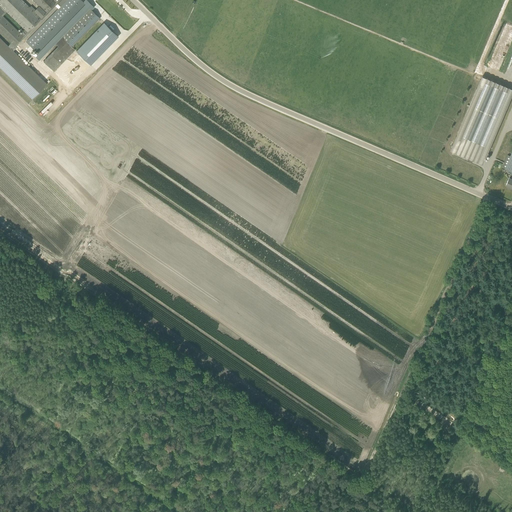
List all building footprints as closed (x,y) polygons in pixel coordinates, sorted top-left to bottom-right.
[(33,0),(39,6),(34,11),(22,0),(0,0),(0,31),(12,42),(8,46),(0,37),(0,67),(32,99),(47,84),(13,51),(17,47),(16,46),(60,0),(33,0)] [(38,53),(66,24),(85,4),(81,0),(66,0),(54,13),(26,41),(38,53)] [(54,71),(75,50),(72,46),(100,18),(89,8),(55,43),(58,46),(43,61),(54,71)] [(104,22),(76,50),(91,64),(118,36),(104,22)] [(511,92),(480,80),(452,146),(484,160),(511,95),(511,92)] [(511,151),(510,156),(508,155),(503,167),(511,171),(506,185),(511,187),(511,151)]
